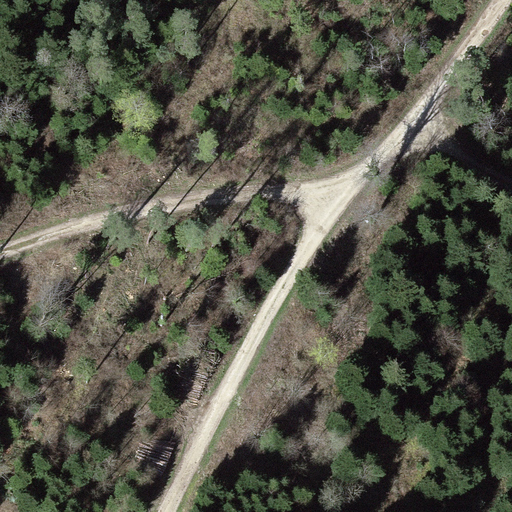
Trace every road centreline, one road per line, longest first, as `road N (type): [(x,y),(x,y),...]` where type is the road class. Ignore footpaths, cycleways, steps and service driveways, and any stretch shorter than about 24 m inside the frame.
road 1 (track): [(167,511),(330,203),(418,120),(503,0)]
road 2 (track): [(330,203),(292,194),(211,198),(0,249)]
